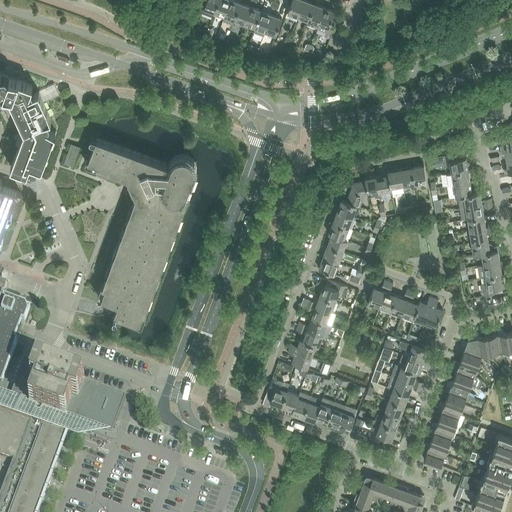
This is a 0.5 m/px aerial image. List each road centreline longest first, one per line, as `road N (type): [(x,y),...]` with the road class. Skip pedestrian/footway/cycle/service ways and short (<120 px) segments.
road 1 (residential): [(177,396),(48,346),(78,267),(47,188),(0,170)]
road 2 (tertiary): [(177,396),(281,120)]
road 3 (residential): [(354,445),(252,405),(319,235)]
road 4 (tertiary): [(273,98),(0,7)]
road 5 (tertiary): [(255,149),(190,328),(177,396)]
road 6 (tertiary): [(0,22),(232,104)]
road 7 (tertiary): [(281,120),(374,111),(511,57)]
road 8 (tertiary): [(511,31),(360,93),(287,102)]
road 9 (residential): [(511,278),(473,120)]
road 10 (tertiary): [(245,511),(256,479),(252,459),(182,423),(177,396)]
road 11 (residential): [(398,464),(451,319)]
